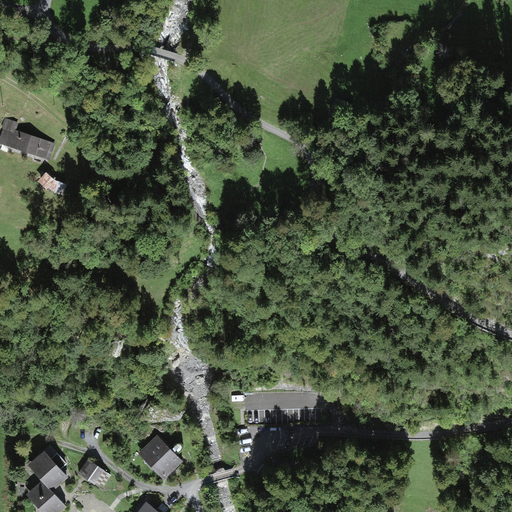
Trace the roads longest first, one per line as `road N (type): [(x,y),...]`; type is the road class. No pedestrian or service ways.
road 1 (unclassified): [(47,0),(45,19),(77,44),(151,49),(194,64),(252,118),(310,156),(320,229),(511,335)]
road 2 (unclassified): [(511,421),(430,435),(306,431),(190,490),(144,487)]
road 3 (track): [(0,76),(107,159),(110,177),(55,165)]
